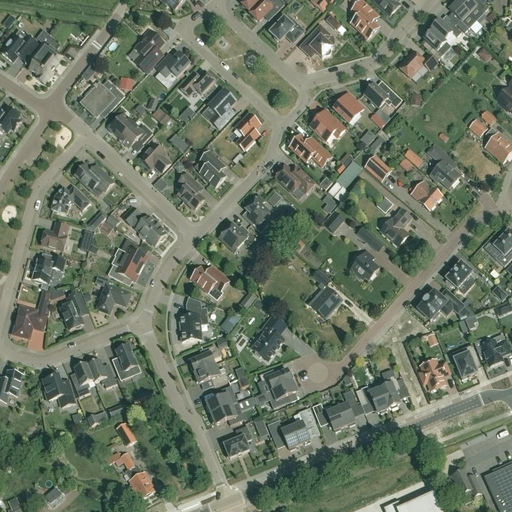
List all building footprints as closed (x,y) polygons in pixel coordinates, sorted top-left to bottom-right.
[(160,0),(164,4),(166,2),(175,11),(185,0),(160,0)] [(263,0),(244,0),(241,4),(242,6),(242,7),(245,10),(247,10),(250,13),(249,14),(263,0)] [(285,6),(278,0),(273,0),(271,2),(270,1),(267,4),(263,0),(249,14),(253,18),(253,20),(256,22),(257,22),(259,23),(270,12),(275,16),(285,6)] [(314,0),(312,3),(316,6),(323,13),(335,0),(314,0)] [(376,0),(374,3),(390,18),(400,7),(397,4),(400,0),(376,0)] [(460,0),(457,4),(477,22),(488,10),(479,2),(475,6),(468,0),(460,0)] [(378,29),(372,24),(378,18),(362,2),(352,13),(358,19),(352,25),(368,40),(378,29)] [(465,35),(469,30),(477,22),(457,4),(449,12),(460,22),(456,26),(465,35)] [(495,14),(489,20),(496,27),(502,21),(495,14)] [(486,15),(479,22),(483,26),(490,19),(486,15)] [(331,18),(327,22),(337,31),(341,27),(331,18)] [(284,19),(270,34),(274,38),(274,40),(277,43),(279,42),(280,43),(285,38),(293,45),(305,33),(296,25),(293,22),(291,25),(284,19)] [(431,31),(446,44),(445,43),(452,34),(457,39),(462,35),(453,26),(448,30),(440,22),(431,31)] [(330,56),(331,54),(330,52),(333,49),(332,48),(333,46),(334,44),(334,42),(332,39),(331,38),(320,28),(301,49),(311,59),(316,54),(323,60),(325,57),(327,58),(329,57),(330,56)] [(438,62),(443,58),(451,49),(446,44),(431,31),(433,32),(425,41),(433,49),(429,53),(438,62)] [(141,56),(134,63),(137,66),(146,74),(156,64),(162,58),(163,57),(162,56),(157,52),(164,45),(159,40),(157,40),(149,33),(144,39),(145,40),(135,50),(141,56)] [(24,63),(31,55),(38,45),(28,37),(22,44),(15,38),(1,55),(13,64),(18,58),(24,63)] [(62,58),(43,43),(30,60),(35,65),(30,71),(39,78),(37,80),(44,86),(53,75),(52,74),(58,65),(57,64),(62,58)] [(486,64),(492,58),(483,51),(478,57),(486,64)] [(173,60),(169,56),(156,70),(166,80),(171,74),(177,80),(190,66),(186,61),(187,60),(181,54),(180,56),(179,55),(173,60)] [(399,69),(410,80),(423,67),(430,73),(437,65),(428,57),(423,62),(414,54),(399,69)] [(194,75),(180,90),(188,98),(195,91),(201,97),(214,83),(210,79),(211,78),(207,74),(206,75),(205,74),(199,80),(194,75)] [(133,82),(120,79),(118,89),(131,92),(133,82)] [(510,114),(511,113),(511,83),(509,86),(511,87),(497,102),(510,114)] [(106,108),(111,113),(123,100),(118,95),(114,99),(99,86),(97,88),(95,87),(93,89),(95,90),(93,92),(91,91),(85,97),(87,99),(81,105),(96,119),(106,108)] [(401,102),(398,99),(388,89),(384,95),(374,86),(370,90),(369,89),(367,89),(365,92),(365,94),(366,95),(365,96),(379,110),(385,104),(389,108),(391,106),(395,110),(402,104),(401,102)] [(224,116),(236,103),(224,92),(209,108),(216,115),(210,122),(220,131),(229,121),(224,116)] [(425,107),(425,97),(415,97),(414,107),(425,107)] [(343,100),(334,111),(350,125),(364,110),(356,102),(351,108),(343,100)] [(8,109),(4,115),(0,112),(0,130),(7,135),(11,130),(15,133),(21,124),(18,121),(20,118),(8,109)] [(119,140),(133,125),(124,116),(126,114),(122,109),(111,120),(112,120),(113,119),(117,122),(109,131),(119,140)] [(491,127),(496,121),(487,112),(481,119),(491,127)] [(334,135),(337,135),(339,138),(345,131),(326,113),(321,118),(321,117),(310,128),(326,143),(334,135)] [(375,115),(370,120),(381,130),(385,125),(375,115)] [(255,133),(260,127),(249,116),(235,130),(243,138),(236,145),(244,152),(259,137),(255,133)] [(170,129),(174,121),(168,117),(164,125),(170,129)] [(469,129),(480,139),(488,131),(477,121),(476,121),(469,129)] [(133,125),(119,140),(129,150),(131,147),(137,141),(142,146),(153,135),(144,127),(140,131),(133,125)] [(503,165),(511,155),(511,146),(499,134),(498,135),(492,130),(486,137),(492,142),(486,150),(503,165)] [(308,145),(301,138),(290,149),(306,164),(312,158),(323,168),(331,159),(312,140),(308,145)] [(163,174),(170,166),(163,158),(165,156),(154,146),(151,149),(150,148),(145,153),(146,154),(140,160),(151,171),(154,168),(157,168),(163,174)] [(438,184),(440,182),(450,190),(460,179),(446,166),(451,161),(435,147),(429,153),(435,158),(434,159),(442,166),(440,168),(437,168),(434,172),(435,174),(431,178),(438,184)] [(405,157),(411,163),(415,157),(410,152),(405,157)] [(206,168),(200,175),(216,189),(225,179),(219,172),(223,168),(223,167),(220,164),(219,163),(218,162),(209,153),(200,163),(201,163),(206,168)] [(350,156),(343,164),(349,169),(356,161),(350,156)] [(382,184),(392,173),(375,158),(366,169),(382,184)] [(405,161),(399,167),(407,174),(413,168),(405,161)] [(345,191),(363,172),(354,164),(336,183),(345,191)] [(339,166),(334,171),(339,176),(344,170),(339,166)] [(92,173),(85,167),(75,177),(91,192),(98,186),(105,193),(114,184),(96,168),(92,173)] [(297,169),(292,174),(286,168),(284,170),(282,171),(278,174),(278,177),(276,179),(293,195),(298,189),(305,196),(315,186),(297,169)] [(194,212),(204,201),(198,195),(202,191),(186,176),(178,184),(184,190),(178,196),(194,212)] [(164,180),(158,187),(165,194),(171,187),(164,180)] [(329,180),(323,187),(329,193),(336,185),(329,180)] [(430,213),(443,199),(424,182),(412,197),(420,204),(430,213)] [(90,204),(81,195),(73,188),(68,193),(64,189),(56,197),(57,198),(55,201),(54,201),(51,211),(67,216),(68,214),(67,214),(69,206),(71,205),(72,206),(74,204),(83,212),(90,204)] [(321,188),(316,194),(323,199),(327,192),(321,188)] [(391,193),(383,209),(391,214),(394,208),(394,207),(399,197),(391,193)] [(279,194),(270,202),(276,208),(285,201),(279,194)] [(259,197),(246,211),(247,213),(251,216),(246,221),(250,225),(261,235),(269,226),(265,222),(271,216),(262,207),(265,203),(259,197)] [(166,236),(160,230),(161,229),(155,223),(154,224),(148,218),(143,223),(138,219),(140,217),(133,210),(123,220),(130,227),(132,225),(137,229),(136,230),(140,235),(139,236),(139,238),(143,241),(145,241),(146,240),(155,248),(160,243),(162,243),(165,240),(165,237),(166,236)] [(300,210),(293,217),(300,224),(307,217),(300,210)] [(403,231),(412,220),(402,211),(393,222),(392,221),(381,233),(399,249),(409,236),(403,231)] [(103,212),(96,220),(101,225),(108,218),(103,212)] [(337,215),(326,227),(334,234),(345,222),(337,215)] [(110,220),(103,232),(112,237),(119,225),(110,220)] [(46,233),(42,247),(63,253),(67,238),(66,238),(69,228),(56,224),(54,232),(56,232),(55,235),(46,233)] [(232,226),(219,240),(234,254),(244,244),(248,248),(256,240),(245,230),(242,226),(237,231),(234,227),(232,226)] [(384,248),(375,240),(363,230),(358,235),(379,254),(384,248)] [(511,255),(509,253),(511,250),(511,235),(509,232),(504,237),(503,236),(497,242),(498,243),(494,248),(501,255),(496,261),(504,269),(511,260),(511,255)] [(297,240),(291,247),(302,254),(307,247),(297,240)] [(123,262),(141,272),(147,260),(137,254),(139,249),(127,241),(121,252),(126,255),(123,262)] [(271,250),(262,242),(258,247),(262,251),(258,256),(262,260),(271,250)] [(286,248),(280,254),(286,261),(293,255),(286,248)] [(351,271),(358,277),(360,275),(369,283),(380,271),(371,263),(375,260),(367,253),(353,269),(351,271)] [(50,282),(51,282),(53,276),(52,275),(53,271),(63,273),(66,262),(52,258),(52,259),(50,265),(38,262),(32,281),(34,282),(34,283),(41,285),(42,284),(49,286),(49,285),(50,282)] [(108,277),(124,285),(122,283),(124,278),(135,284),(141,272),(123,262),(119,270),(113,267),(108,277)] [(469,278),(473,282),(477,278),(473,274),(472,274),(462,264),(461,263),(460,264),(446,280),(445,281),(446,281),(447,282),(446,284),(452,289),(453,287),(457,291),(458,292),(458,291),(469,278)] [(201,270),(191,281),(208,296),(214,289),(221,294),(221,293),(229,284),(220,276),(214,270),(209,276),(207,275),(201,270)] [(326,291),(332,284),(319,272),(312,279),(326,291)] [(99,277),(95,285),(105,289),(97,311),(109,316),(113,305),(115,304),(126,308),(131,296),(111,288),(113,283),(99,277)] [(492,294),(502,303),(508,297),(498,288),(492,294)] [(423,303),(424,305),(419,311),(419,310),(418,311),(419,312),(430,322),(431,323),(431,322),(432,320),(434,322),(440,316),(438,314),(440,312),(447,319),(454,311),(458,315),(465,308),(446,290),(439,298),(435,294),(434,293),(434,294),(429,300),(427,298),(423,303)] [(43,332),(46,318),(49,319),(51,302),(48,301),(50,294),(44,292),(38,314),(21,309),(14,336),(29,340),(31,332),(34,330),(43,332)] [(326,321),(342,303),(330,293),(320,303),(316,299),(310,306),(326,321)] [(75,330),(77,330),(81,329),(81,327),(83,326),(80,319),(88,316),(80,295),(67,301),(69,306),(61,310),(70,332),(75,330)] [(249,311),(259,302),(256,298),(246,307),(249,311)] [(188,319),(180,320),(182,344),(202,342),(200,327),(200,318),(202,318),(201,311),(200,304),(189,301),(187,307),(188,319)] [(497,310),(499,317),(511,311),(509,305),(497,310)] [(234,314),(228,322),(235,327),(241,319),(234,314)] [(471,319),(466,321),(470,331),(475,329),(474,325),(478,323),(475,317),(471,319)] [(286,329),(284,327),(273,318),(262,332),(265,335),(252,351),(256,354),(255,356),(260,360),(261,358),(268,363),(284,343),(278,338),(286,329)] [(429,339),(433,349),(441,346),(437,336),(429,339)] [(503,364),(501,358),(510,354),(506,342),(496,346),(495,343),(481,348),(490,369),(503,364)] [(477,374),(476,372),(474,368),(475,365),(480,363),(473,346),(462,351),(464,357),(455,361),(459,372),(458,373),(462,383),(470,379),(469,378),(477,374)] [(194,373),(195,375),(215,367),(213,360),(219,358),(215,347),(200,353),(203,359),(191,364),(192,366),(190,367),(192,373),(194,373)] [(137,368),(129,348),(116,353),(123,369),(116,371),(121,382),(133,378),(130,371),(137,368)] [(105,376),(100,362),(98,363),(97,362),(93,363),(93,365),(88,367),(87,365),(95,384),(101,382),(102,386),(104,386),(106,390),(117,386),(109,366),(112,373),(105,376)] [(421,368),(423,374),(419,375),(424,386),(428,385),(431,393),(446,387),(442,379),(450,376),(445,365),(438,368),(435,362),(421,368)] [(95,384),(87,365),(82,367),(81,366),(77,368),(76,369),(75,370),(81,384),(74,387),(79,399),(90,394),(88,390),(90,389),(88,385),(94,383),(95,384)] [(215,367),(195,375),(196,377),(194,378),(197,384),(199,383),(200,386),(212,381),(215,388),(229,383),(224,370),(218,373),(215,367)] [(243,381),(249,378),(245,369),(239,372),(243,381)] [(273,392),(293,383),(292,381),(294,380),(291,374),(289,375),(288,372),(276,377),(274,371),(259,377),(262,384),(268,381),(273,392)] [(0,380),(0,403),(6,405),(8,396),(17,399),(22,377),(8,373),(6,382),(0,380)] [(44,391),(47,400),(48,403),(59,399),(62,409),(75,405),(68,383),(61,385),(59,377),(51,380),(50,378),(44,380),(45,381),(43,382),(46,391),(44,391)] [(379,388),(389,410),(391,409),(392,412),(398,409),(397,407),(400,406),(395,394),(401,392),(395,377),(384,382),(385,384),(378,387),(379,388)] [(293,386),(293,383),(273,392),(267,394),(274,411),(288,405),(286,399),(297,394),(296,392),(298,391),(296,385),(293,386)] [(211,413),(212,416),(232,407),(228,397),(234,394),(231,388),(217,394),(219,400),(207,404),(208,407),(206,408),(209,414),(211,413)] [(386,411),(389,410),(379,388),(369,392),(367,389),(361,391),(367,405),(373,403),(377,415),(380,414),(381,416),(387,413),(386,411)] [(337,410),(345,428),(349,427),(350,428),(355,426),(354,424),(355,424),(350,411),(358,408),(352,392),(343,396),(347,406),(337,410)] [(153,396),(147,398),(149,404),(155,402),(153,396)] [(238,405),(232,407),(212,416),(213,418),(211,419),(213,425),(215,424),(216,427),(228,422),(230,428),(245,422),(238,405)] [(345,428),(337,410),(332,412),(330,409),(323,411),(321,406),(313,409),(318,421),(328,417),(334,433),(335,432),(335,434),(341,432),(340,430),(345,428)] [(119,409),(109,413),(112,419),(122,415),(128,413),(126,407),(119,409)] [(360,412),(363,421),(369,419),(366,410),(360,412)] [(292,429),(300,447),(304,445),(305,447),(310,444),(309,443),(310,442),(305,430),(315,426),(309,411),(302,414),(306,423),(292,429)] [(101,424),(111,422),(109,415),(100,417),(101,424)] [(95,417),(88,420),(92,428),(99,425),(96,418),(95,417)] [(257,423),(250,425),(252,431),(259,429),(257,423)] [(295,448),(300,447),(292,429),(282,433),(278,424),(269,428),(273,439),(283,435),(289,451),(290,451),(290,453),(296,450),(295,448)] [(127,449),(137,444),(126,425),(116,430),(127,449)] [(224,452),(227,459),(229,458),(230,460),(238,457),(242,456),(242,455),(250,452),(246,444),(252,441),(247,428),(236,433),(239,441),(224,447),(226,451),(224,452)] [(124,464),(128,472),(126,473),(131,483),(130,483),(141,501),(155,493),(145,475),(142,476),(137,467),(135,468),(128,455),(121,459),(124,464)] [(511,511),(511,466),(485,479),(499,511),(511,511)] [(465,473),(453,478),(461,497),(471,493),(474,499),(483,495),(477,483),(475,477),(469,480),(465,473)] [(441,511),(434,494),(401,509),(399,505),(400,504),(400,503),(383,510),(384,511),(441,511)] [(12,511),(10,511),(22,511),(17,500),(9,504),(12,511)]
